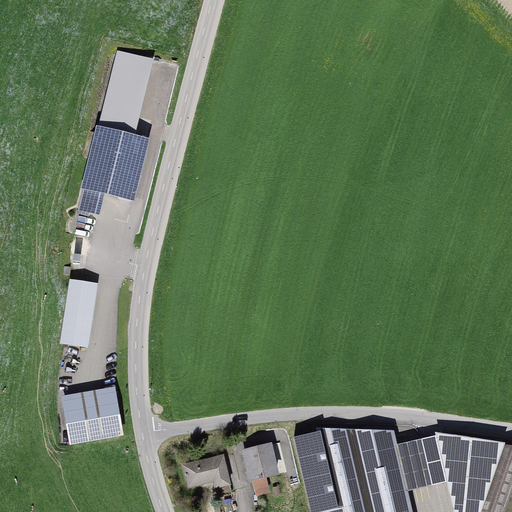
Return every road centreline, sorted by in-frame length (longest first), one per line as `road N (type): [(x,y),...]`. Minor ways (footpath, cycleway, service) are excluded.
road 1 (secondary): [(211,0),(142,276),(135,350),(141,433)]
road 2 (residential): [(141,433),(333,412),(511,430)]
